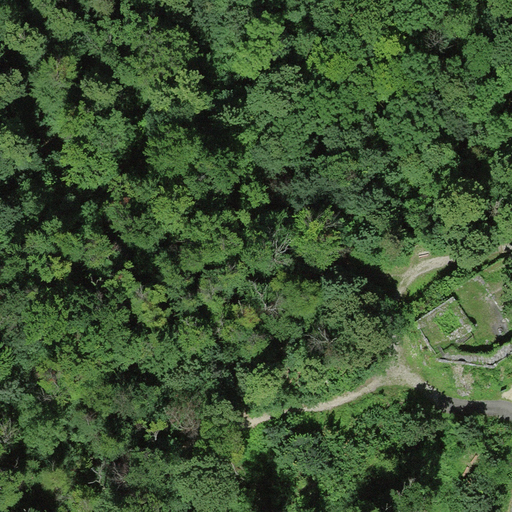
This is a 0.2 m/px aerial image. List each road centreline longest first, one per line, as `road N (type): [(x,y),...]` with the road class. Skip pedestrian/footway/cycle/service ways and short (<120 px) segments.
road 1 (track): [(0,340),(163,320),(339,269),(405,278)]
road 2 (track): [(0,195),(219,71),(322,0)]
